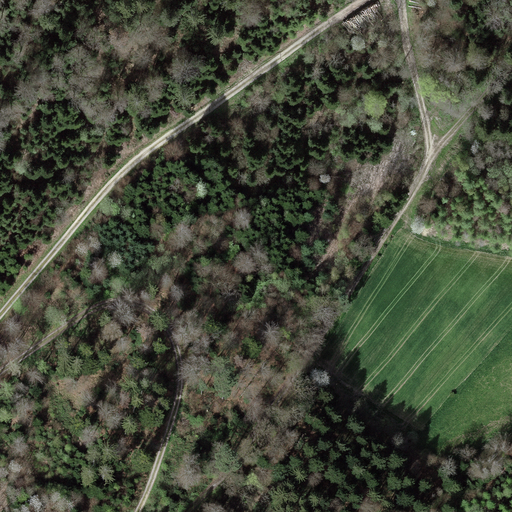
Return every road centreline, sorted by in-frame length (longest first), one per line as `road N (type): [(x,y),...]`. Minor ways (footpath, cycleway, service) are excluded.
road 1 (track): [(511,70),(429,157),(273,415),(193,511)]
road 2 (track): [(366,0),(136,154),(0,312)]
road 3 (track): [(138,511),(159,475),(179,391),(176,346),(159,310),(117,297),(0,371)]
road 4 (track): [(404,0),(429,157)]
